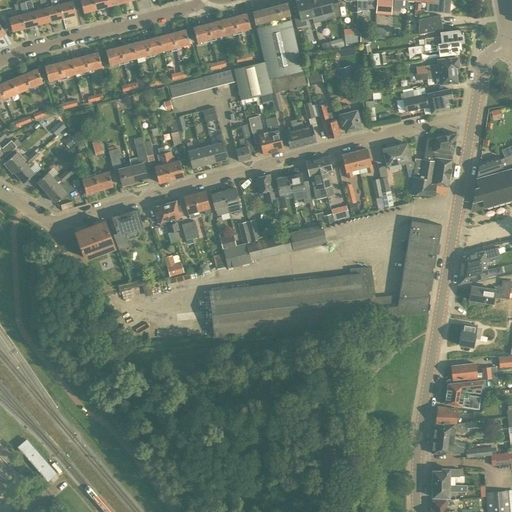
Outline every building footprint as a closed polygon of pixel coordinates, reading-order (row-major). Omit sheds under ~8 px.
[(28,13),(22,14),(26,27),(38,24),(35,11),(34,11),(31,0),(30,0),(25,2),(28,13)] [(50,0),(52,6),(47,8),(50,21),(63,18),(60,4),(59,4),(58,0),(50,0)] [(97,9),(94,0),(80,0),(84,12),(97,9)] [(108,0),(94,0),(97,9),(109,5),(108,0)] [(313,17),(308,0),(298,0),(296,0),(300,12),(294,14),(297,27),(307,25),(306,19),(313,17)] [(320,0),(308,0),(313,17),(324,14),(320,0)] [(320,0),(324,14),(331,12),(332,18),(341,16),(339,2),(333,4),(332,0),(320,0)] [(376,0),(376,2),(376,12),(376,13),(391,14),(392,0),(376,0)] [(407,7),(407,0),(394,0),(393,10),(399,11),(400,6),(407,7)] [(419,0),(420,0),(427,1),(426,11),(443,12),(444,0),(419,0)] [(72,1),(60,4),(63,18),(76,14),(72,1)] [(257,27),(256,27),(264,62),(233,69),(240,100),(306,85),(290,19),(289,15),(289,14),(287,3),(252,11),(255,23),(256,23),(257,27)] [(47,8),(35,11),(38,24),(50,21),(47,8)] [(247,13),(234,17),(238,31),(251,28),(247,13)] [(26,27),(22,14),(9,17),(13,31),(26,27)] [(419,19),(417,34),(442,30),(440,16),(419,19)] [(234,17),(221,20),(225,35),(238,31),(234,17)] [(221,20),(208,24),(211,38),(225,35),(221,20)] [(211,38),(208,24),(194,27),(198,42),(211,38)] [(387,27),(379,27),(378,38),(387,38),(387,27)] [(186,30),(173,33),(177,47),(190,44),(186,30)] [(421,45),(463,41),(462,30),(440,32),(441,36),(424,39),(425,44),(421,45)] [(173,33),(160,37),(163,51),(177,47),(173,33)] [(356,33),(344,34),(345,46),(358,45),(356,33)] [(360,33),(360,42),(375,42),(375,33),(360,33)] [(160,37),(146,40),(150,54),(163,51),(160,37)] [(146,40),(133,44),(137,58),(150,54),(146,40)] [(330,41),(321,43),(323,50),(332,48),(330,41)] [(463,41),(421,45),(421,46),(413,47),(414,54),(439,51),(439,55),(461,53),(459,42),(463,42),(463,41)] [(133,44),(120,47),(123,61),(137,58),(133,44)] [(123,61),(120,47),(106,50),(110,65),(123,61)] [(99,52),(85,56),(89,70),(102,67),(99,52)] [(250,53),(243,55),(244,61),(252,59),(250,53)] [(375,54),(377,64),(385,63),(383,53),(375,54)] [(244,61),(243,55),(235,57),(237,63),(244,61)] [(85,56),(72,59),(76,74),(89,70),(85,56)] [(416,66),(416,73),(448,69),(448,71),(457,70),(456,66),(458,66),(457,65),(459,62),(459,60),(458,60),(458,58),(438,60),(438,64),(416,66)] [(72,59),(59,63),(63,77),(76,74),(72,59)] [(224,60),(216,62),(218,68),(226,66),(224,60)] [(218,68),(216,62),(209,64),(210,70),(218,68)] [(63,77),(59,63),(45,66),(49,81),(63,77)] [(350,65),(339,68),(343,82),(345,82),(354,80),(354,79),(350,65)] [(38,69),(25,74),(31,88),(44,83),(38,69)] [(232,69),(225,71),(229,83),(235,81),(232,69)] [(448,69),(416,73),(417,74),(414,74),(415,80),(440,78),(440,84),(454,82),(456,80),(455,74),(457,74),(457,70),(448,71),(448,69)] [(224,71),(219,72),(222,85),(227,83),(229,83),(225,71),(224,71)] [(216,73),(209,75),(212,87),(219,86),(222,85),(219,72),(216,73)] [(25,74),(13,79),(18,93),(31,88),(25,74)] [(306,78),(308,85),(322,82),(321,74),(306,78)] [(208,75),(204,76),(207,89),(211,88),(212,87),(209,75),(208,75)] [(163,76),(156,78),(157,84),(165,82),(163,76)] [(200,77),(199,78),(202,90),(203,90),(207,89),(204,76),(200,77)] [(157,84),(156,78),(148,79),(150,86),(157,84)] [(199,78),(194,79),(197,91),(202,90),(199,78)] [(13,79),(0,84),(5,98),(18,93),(13,79)] [(192,80),(189,80),(192,93),(196,92),(197,91),(194,79),(192,80)] [(184,82),(187,94),(188,94),(192,93),(189,80),(184,82)] [(136,82),(128,84),(130,90),(137,88),(136,82)] [(184,82),(179,83),(182,95),(187,94),(184,82)] [(176,84),(174,84),(177,97),(180,96),(182,95),(179,83),(176,84)] [(130,90),(128,84),(121,85),(122,92),(130,90)] [(174,84),(169,86),(172,98),(177,97),(174,84)] [(451,98),(449,89),(403,98),(406,111),(430,106),(431,113),(448,109),(448,107),(447,98),(451,98)] [(271,94),(266,95),(267,98),(271,97),(275,111),(283,109),(279,92),(271,94)] [(102,93),(94,94),(96,101),(103,99),(102,93)] [(96,101),(94,94),(87,96),(88,103),(96,101)] [(301,122),(297,123),(303,144),(316,141),(312,127),(317,126),(315,117),(314,117),(311,105),(310,102),(303,104),(307,119),(308,119),(310,126),(303,128),(301,122)] [(317,104),(311,105),(314,117),(315,117),(320,116),(324,130),(326,130),(328,138),(340,135),(335,117),(336,117),(334,111),(327,113),(325,104),(317,106),(317,104)] [(334,108),(334,111),(336,117),(340,115),(342,124),(345,123),(347,131),(354,129),(354,131),(359,129),(359,128),(361,127),(356,110),(350,112),(347,104),(334,108)] [(217,119),(214,107),(202,110),(205,122),(217,119)] [(47,108),(40,110),(42,116),(49,113),(47,108)] [(411,117),(426,114),(425,108),(410,111),(411,117)] [(42,116),(40,110),(33,113),(35,119),(42,116)] [(182,115),(176,117),(179,131),(186,130),(182,115)] [(274,152),(269,131),(263,132),(259,115),(248,118),(251,133),(253,133),(255,144),(259,142),(260,146),(262,146),(264,154),(274,152)] [(29,116),(21,118),(24,124),(31,121),(29,116)] [(271,130),(269,131),(274,152),(284,149),(279,128),(276,116),(268,118),(271,130)] [(179,131),(176,117),(175,117),(175,119),(169,121),(172,132),(170,133),(173,146),(182,143),(179,131)] [(24,124),(21,118),(14,121),(16,127),(24,124)] [(303,144),(297,123),(296,119),(290,121),(292,131),(286,133),(290,148),(303,144)] [(60,121),(50,129),(56,135),(65,127),(60,121)] [(241,148),(236,149),(239,161),(251,158),(249,152),(254,151),(247,124),(246,125),(240,126),(243,138),(238,139),(241,148)] [(219,143),(212,145),(216,161),(229,158),(224,142),(222,134),(217,135),(219,143)] [(423,160),(420,177),(426,178),(426,181),(428,181),(428,184),(431,184),(431,183),(447,186),(456,134),(435,137),(427,139),(423,159),(423,160)] [(29,142),(26,138),(17,147),(19,150),(29,142)] [(203,138),(198,139),(205,164),(216,161),(212,145),(205,147),(203,138)] [(205,164),(198,139),(197,140),(199,148),(193,150),(191,142),(186,143),(193,167),(205,164)] [(0,159),(0,160),(16,147),(11,140),(2,148),(0,145),(0,159)] [(103,154),(100,140),(92,142),(96,156),(103,154)] [(150,140),(143,142),(147,155),(153,154),(150,140)] [(137,157),(130,159),(132,166),(136,182),(148,179),(144,162),(148,161),(147,156),(147,155),(143,142),(142,142),(134,144),(137,157)] [(414,168),(413,176),(420,177),(423,160),(423,159),(414,158),(414,161),(411,161),(411,160),(407,143),(397,145),(401,163),(401,165),(405,164),(406,170),(414,168)] [(387,166),(401,163),(397,145),(383,148),(387,166)] [(172,179),(165,153),(164,153),(162,147),(158,148),(159,154),(157,154),(159,165),(155,166),(159,182),(172,179)] [(367,148),(355,151),(358,167),(365,165),(367,173),(373,171),(372,164),(371,164),(367,148)] [(118,153),(117,149),(114,149),(108,151),(113,168),(119,166),(116,154),(118,153)] [(6,162),(15,173),(29,160),(28,158),(32,155),(35,158),(38,155),(34,151),(27,157),(25,154),(21,157),(17,153),(6,162)] [(171,151),(165,153),(172,179),(184,176),(180,160),(173,161),(171,151)] [(358,167),(355,151),(343,153),(347,170),(345,170),(347,178),(353,177),(351,169),(358,167)] [(511,154),(511,155),(507,157),(507,158),(505,159),(500,161),(502,170),(511,165),(511,154)] [(29,160),(15,173),(24,183),(35,174),(30,168),(34,164),(31,161),(35,158),(32,155),(28,158),(29,160)] [(328,156),(317,159),(324,186),(325,186),(331,185),(328,171),(332,170),(328,156)] [(479,163),(477,178),(502,170),(500,161),(498,156),(479,163)] [(324,186),(317,159),(306,161),(310,175),(315,199),(327,196),(324,186),(325,186),(324,186)] [(38,181),(47,192),(58,183),(57,182),(60,179),(61,180),(59,178),(63,175),(67,179),(71,175),(69,173),(75,167),(75,166),(72,168),(70,166),(57,177),(55,175),(58,173),(54,168),(49,172),(38,181)] [(123,186),(136,182),(132,166),(119,169),(123,186)] [(380,178),(379,178),(385,209),(394,207),(391,191),(390,191),(387,177),(385,166),(378,167),(380,178)] [(511,167),(477,178),(471,211),(472,211),(511,199),(511,167)] [(109,171),(96,175),(100,189),(113,186),(109,171)] [(302,173),(289,176),(293,190),(292,190),(294,200),(301,199),(302,203),(312,201),(309,189),(305,190),(305,188),(302,173)] [(270,174),(256,177),(259,192),(265,191),(268,203),(276,201),(273,190),(274,190),(270,174)] [(100,189),(96,175),(83,179),(87,193),(100,189)] [(289,176),(277,178),(280,193),(284,192),(292,190),(293,190),(289,176)] [(420,177),(413,176),(412,176),(409,195),(434,196),(435,185),(447,186),(431,183),(431,184),(428,184),(428,181),(426,181),(426,178),(420,177)] [(77,197),(85,194),(80,178),(71,181),(77,197)] [(385,209),(379,178),(371,180),(378,210),(385,209)] [(58,183),(47,192),(56,202),(67,194),(58,183)] [(344,185),(348,204),(356,202),(351,183),(344,185)] [(236,188),(224,191),(229,213),(241,210),(239,202),(236,188)] [(205,190),(195,193),(199,210),(204,209),(206,215),(211,214),(209,208),(210,208),(205,190)] [(229,213),(224,191),(211,194),(217,216),(229,213)] [(199,210),(195,193),(184,196),(189,213),(188,213),(189,217),(194,215),(194,212),(199,210)] [(280,196),(275,197),(279,215),(284,214),(283,208),(287,207),(285,195),(280,196)] [(168,203),(166,203),(174,232),(179,230),(177,222),(176,222),(175,217),(183,215),(178,200),(174,201),(172,200),(168,201),(168,203)] [(72,201),(60,205),(62,210),(74,207),(72,201)] [(174,232),(166,203),(165,204),(163,202),(159,203),(159,205),(155,206),(159,222),(160,228),(167,226),(169,232),(167,233),(170,243),(176,241),(174,232)] [(357,210),(355,203),(349,204),(350,212),(357,210)] [(331,211),(334,221),(349,216),(346,206),(331,211)] [(117,234),(114,234),(124,262),(127,261),(124,248),(130,247),(127,239),(144,234),(137,210),(126,213),(126,212),(119,214),(119,215),(112,217),(117,234)] [(323,216),(322,212),(315,214),(318,225),(333,221),(331,213),(323,216)] [(254,219),(247,221),(252,241),(259,239),(254,219)] [(194,220),(188,222),(192,238),(199,236),(198,234),(205,232),(202,224),(196,226),(194,220)] [(434,267),(436,254),(435,254),(436,244),(438,244),(441,225),(411,220),(399,295),(375,298),(371,267),(349,269),(350,275),(208,291),(214,336),(365,319),(427,312),(430,295),(428,295),(429,290),(430,290),(433,272),(432,272),(433,267),(434,267)] [(124,262),(114,234),(113,235),(112,231),(109,231),(105,221),(75,232),(85,258),(103,252),(107,263),(103,265),(111,287),(129,280),(123,262),(124,262)] [(252,241),(247,221),(237,224),(243,243),(252,241)] [(192,238),(188,222),(181,224),(185,240),(192,238)] [(322,225),(289,233),(293,251),(326,243),(322,225)] [(236,245),(222,249),(223,249),(227,268),(251,263),(250,260),(292,250),(288,233),(236,245)] [(219,237),(222,249),(236,245),(233,234),(219,237)] [(495,259),(492,249),(484,251),(463,256),(458,284),(501,273),(502,276),(509,275),(507,266),(495,268),(487,270),(486,262),(495,259)] [(212,256),(215,267),(226,264),(223,253),(212,256)] [(167,267),(169,276),(179,274),(179,276),(183,275),(183,273),(183,272),(181,262),(177,263),(174,262),(172,255),(163,257),(166,267),(167,267)] [(145,278),(117,285),(119,291),(146,284),(145,278)] [(494,286),(493,289),(471,286),(469,300),(492,303),(493,298),(500,299),(500,297),(508,299),(511,281),(502,279),(501,285),(497,284),(497,287),(494,286)] [(464,319),(460,342),(475,344),(479,321),(464,319)] [(511,355),(498,357),(499,368),(511,366),(511,355)] [(476,377),(476,379),(482,378),(482,380),(491,379),(490,366),(481,367),(481,373),(476,373),(475,364),(451,366),(453,379),(466,378),(476,377)] [(448,383),(447,392),(463,395),(464,391),(480,393),(482,379),(448,383)] [(463,395),(447,392),(445,403),(462,406),(478,409),(480,397),(468,395),(467,398),(463,398),(463,395)] [(437,407),(435,423),(455,424),(455,423),(457,409),(437,407)] [(435,423),(433,436),(453,436),(454,431),(466,433),(466,428),(476,427),(475,421),(455,423),(455,424),(435,423)] [(433,436),(432,445),(452,444),(452,446),(453,446),(463,448),(464,448),(465,443),(453,441),(453,436),(433,436)] [(19,447),(48,480),(55,473),(27,440),(19,447)] [(452,444),(432,445),(431,453),(451,453),(463,453),(464,448),(463,448),(453,446),(452,446),(452,444)] [(466,457),(490,455),(490,452),(491,452),(491,446),(465,449),(466,457)] [(511,452),(496,454),(490,455),(492,465),(498,465),(498,468),(511,467),(511,468),(511,452)] [(431,484),(432,484),(466,485),(449,485),(449,477),(459,477),(460,469),(449,469),(442,469),(442,471),(433,471),(432,479),(431,480),(431,484)] [(466,485),(432,484),(432,485),(432,497),(449,497),(449,491),(466,492),(466,485)] [(511,511),(511,489),(485,492),(487,511),(511,511)] [(447,500),(430,501),(430,511),(454,511),(455,511),(447,511),(447,500)]
